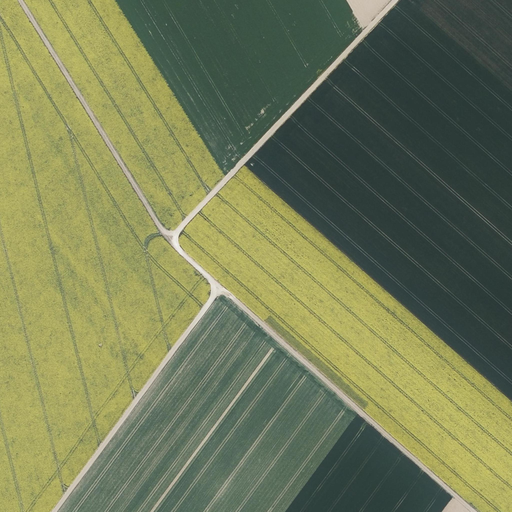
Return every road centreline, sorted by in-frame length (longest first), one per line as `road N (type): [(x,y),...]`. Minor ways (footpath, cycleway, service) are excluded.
road 1 (track): [(18,0),(169,238),(475,511)]
road 2 (track): [(396,0),(169,238)]
road 3 (track): [(220,286),(55,511)]
